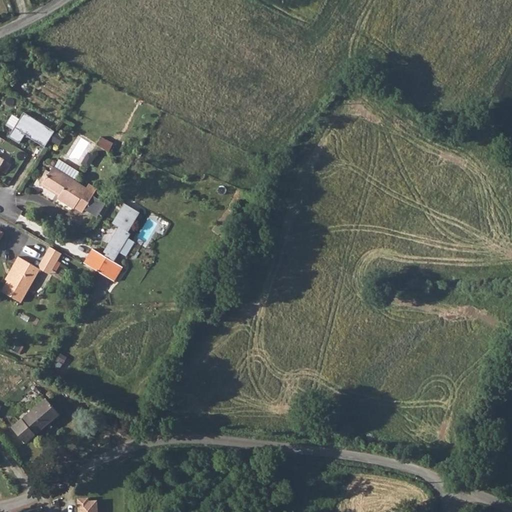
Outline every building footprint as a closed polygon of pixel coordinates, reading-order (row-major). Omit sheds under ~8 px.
[(12,76),(6,86),(20,94),(26,85),(12,76)] [(34,142),(49,151),(59,136),(29,116),(13,140),(24,147),(30,138),(35,141),(34,142)] [(121,149),(109,143),(104,150),(116,158),(121,149)] [(0,178),(9,163),(0,157),(0,178)] [(62,172),(82,185),(86,179),(66,166),(62,172)] [(61,171),(50,186),(69,199),(67,202),(82,211),(83,210),(90,215),(105,193),(97,188),(94,193),(82,185),(62,172),(61,171)] [(127,205),(115,225),(120,228),(104,252),(108,254),(107,256),(116,262),(134,234),(131,232),(142,215),(127,205)] [(95,249),(86,263),(116,282),(125,267),(116,262),(107,256),(95,249)] [(57,253),(46,269),(57,277),(68,260),(57,253)] [(24,264),(5,296),(25,309),(44,277),(24,264)] [(46,269),(42,276),(53,283),(57,277),(46,269)] [(47,403),(13,431),(25,446),(60,418),(47,403)] [(97,511),(98,501),(89,501),(89,498),(80,498),(79,511),(97,511)]
